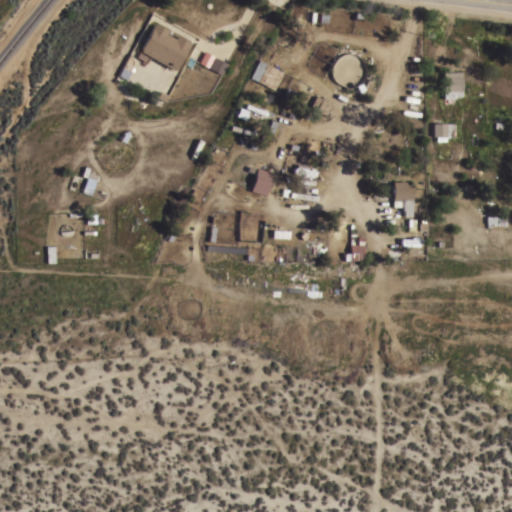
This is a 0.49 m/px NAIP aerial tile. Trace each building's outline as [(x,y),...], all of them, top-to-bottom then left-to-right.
[(138,51),(139,49),(138,48),(152,22),(166,29),(164,33),(172,38),(174,34),(188,42),(174,68),(173,67),(172,69),(138,51)] [(226,63),(220,74),(207,67),(213,56),(226,63)] [(257,59),(281,71),(272,89),(248,77),(257,59)] [(455,96),(455,97),(452,97),(452,98),(442,98),(441,71),(460,71),(460,96),(455,96)] [(329,103),(323,114),(314,109),(314,110),(308,106),(314,95),(329,103)] [(247,110),(247,111),(250,112),(247,119),(244,118),(244,119),(234,115),(238,106),(247,110)] [(444,122),(444,123),(453,123),(453,135),(444,135),(444,141),(434,141),(434,136),(431,136),(431,122),(444,122)] [(271,172),(264,194),(249,190),(255,167),(271,172)] [(87,172),(95,175),(89,195),(80,192),(87,172)] [(391,181),(404,181),(404,183),(411,183),(411,189),(410,189),(411,207),(410,207),(410,215),(403,215),(402,210),(401,210),(401,200),(399,200),(399,206),(391,206),(391,181)] [(315,194),(315,200),(287,196),(288,191),(315,194)] [(496,215),(504,215),(504,225),(496,225),(496,224),(491,224),(491,226),(486,227),(485,223),(484,223),(484,215),(496,215)] [(94,224),(95,243),(82,243),(81,225),(94,224)] [(343,260),(342,253),(348,252),(348,240),(349,240),(349,238),(351,238),(350,240),(352,240),(352,244),(356,244),(356,236),(362,236),(362,244),(362,260),(348,260),(343,260)] [(53,262),(45,262),(45,245),(53,245),(53,262)]
